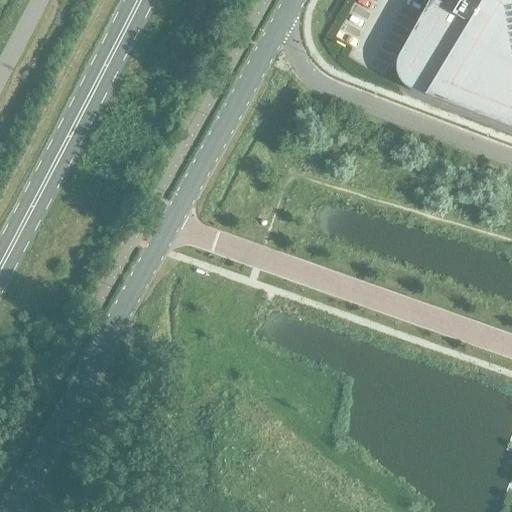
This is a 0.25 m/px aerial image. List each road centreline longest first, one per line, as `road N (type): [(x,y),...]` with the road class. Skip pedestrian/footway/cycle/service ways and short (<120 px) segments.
road 1 (residential): [(167,223),(511,347)]
road 2 (tertiary): [(9,511),(167,223)]
road 3 (primary): [(134,0),(0,260)]
road 4 (unclassified): [(511,158),(332,91),(306,73),(282,26)]
road 5 (tertiary): [(167,223),(282,26)]
